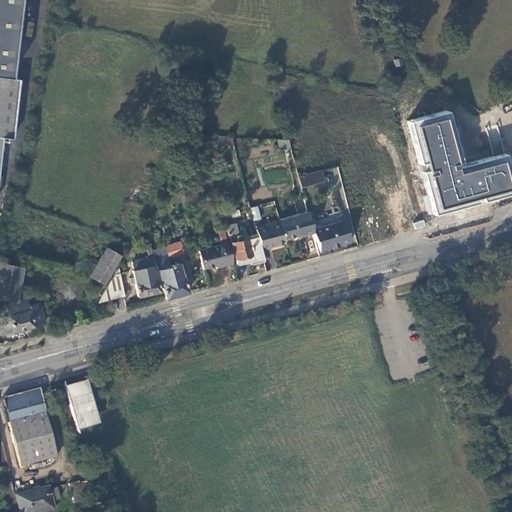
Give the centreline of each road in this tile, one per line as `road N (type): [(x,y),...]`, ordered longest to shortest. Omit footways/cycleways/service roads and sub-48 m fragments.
road 1 (secondary): [(380,262),(0,372)]
road 2 (secondary): [(511,226),(380,262)]
